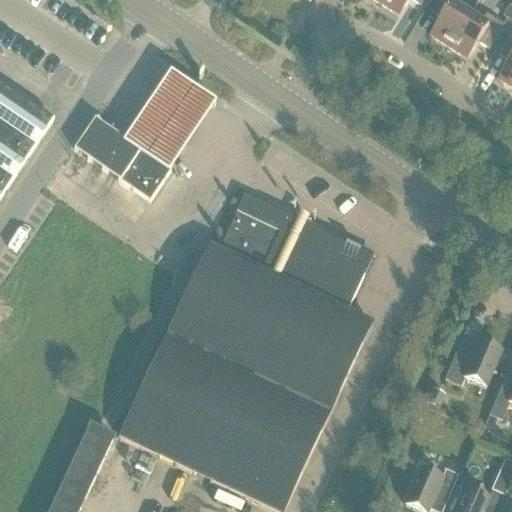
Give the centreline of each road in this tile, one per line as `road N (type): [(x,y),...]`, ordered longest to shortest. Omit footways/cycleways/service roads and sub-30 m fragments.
road 1 (residential): [(511,125),(354,30),(335,35),(286,104)]
road 2 (tertiary): [(511,256),(286,104)]
road 3 (unknown): [(225,153),(153,241),(120,232),(38,173)]
road 4 (tertiary): [(286,104),(130,0)]
